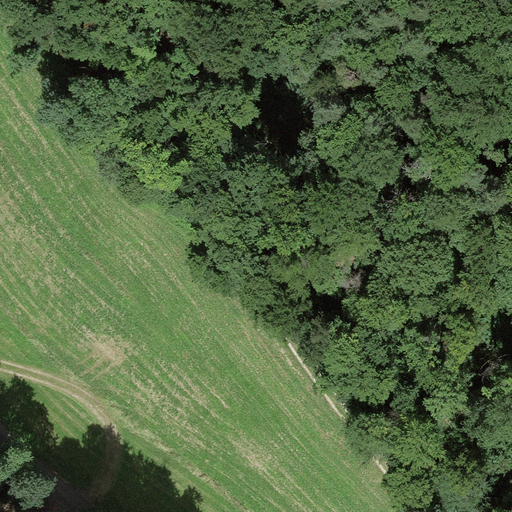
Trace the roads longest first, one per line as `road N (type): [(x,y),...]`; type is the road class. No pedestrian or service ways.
road 1 (track): [(144,0),(169,107),(313,384),(416,511)]
road 2 (track): [(0,479),(70,511),(97,487),(103,447),(99,416),(85,395),(0,365)]
